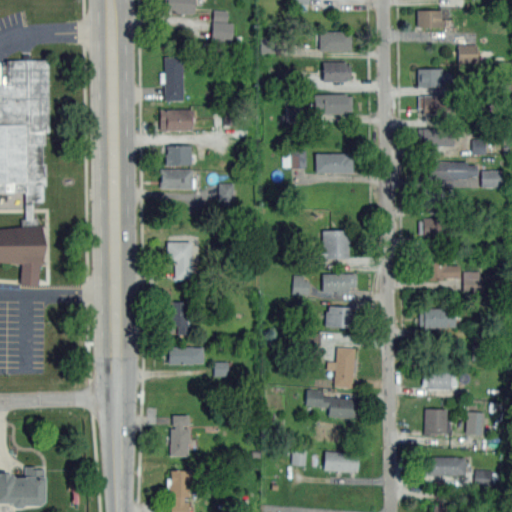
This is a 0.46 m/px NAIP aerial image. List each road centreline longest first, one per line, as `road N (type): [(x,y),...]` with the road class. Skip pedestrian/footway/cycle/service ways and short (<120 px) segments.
road 1 (residential): [(382,0),(390,511)]
road 2 (secondary): [(110,0),(118,511)]
